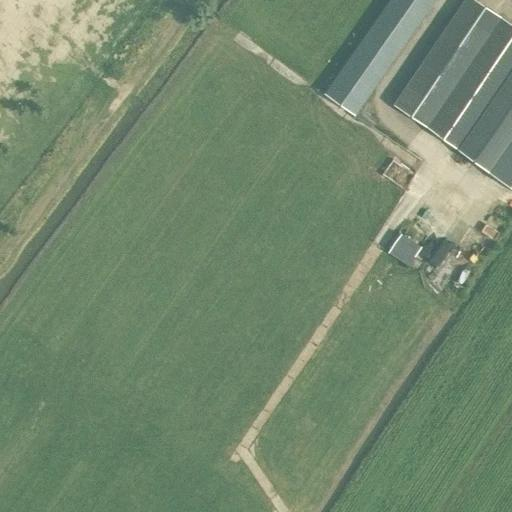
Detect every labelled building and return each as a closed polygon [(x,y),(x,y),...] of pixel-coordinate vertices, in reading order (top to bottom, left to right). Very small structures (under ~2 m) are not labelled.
[(354,113),(433,0),(389,0),(325,92),(354,113)] [(463,0),(393,103),(457,148),(511,69),(511,24),(475,0),(463,0)] [(511,138),(511,69),(457,148),(489,171),(511,138)] [(511,138),(489,171),(511,187),(511,138)] [(400,234),(389,252),(408,265),(420,246),(400,234)]
